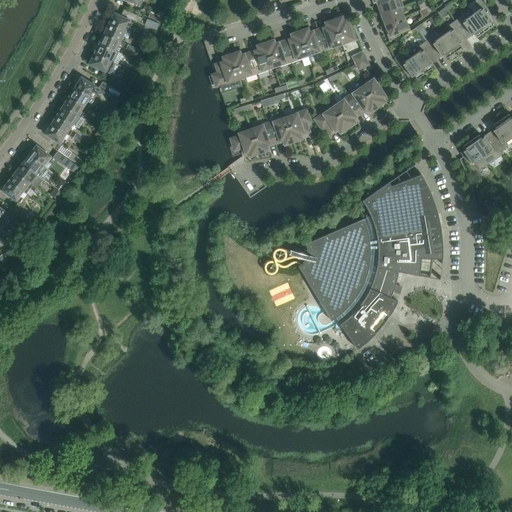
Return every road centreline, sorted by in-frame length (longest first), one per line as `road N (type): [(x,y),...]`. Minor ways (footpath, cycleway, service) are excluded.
road 1 (residential): [(0,155),(56,77),(95,0)]
road 2 (residential): [(258,169),(326,165),(407,108)]
road 3 (residential): [(466,296),(468,251),(457,198),(432,148)]
road 4 (residential): [(213,41),(357,0)]
road 5 (residential): [(511,35),(407,108)]
road 6 (tertiary): [(124,511),(0,489)]
